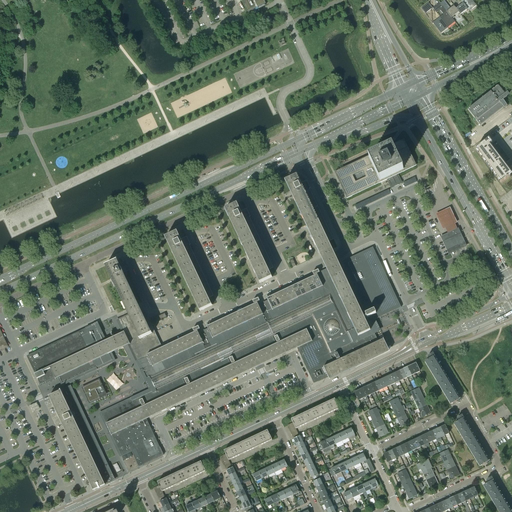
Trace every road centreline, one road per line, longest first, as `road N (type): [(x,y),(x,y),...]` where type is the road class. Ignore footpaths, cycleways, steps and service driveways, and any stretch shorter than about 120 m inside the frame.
road 1 (secondary): [(0,292),(300,151)]
road 2 (secondary): [(296,140),(0,281)]
road 3 (secondary): [(422,127),(511,288)]
road 4 (residential): [(370,450),(467,405),(495,468)]
road 5 (secondary): [(511,253),(436,122)]
road 6 (residential): [(345,249),(376,234),(425,338)]
road 7 (residential): [(0,302),(123,245)]
